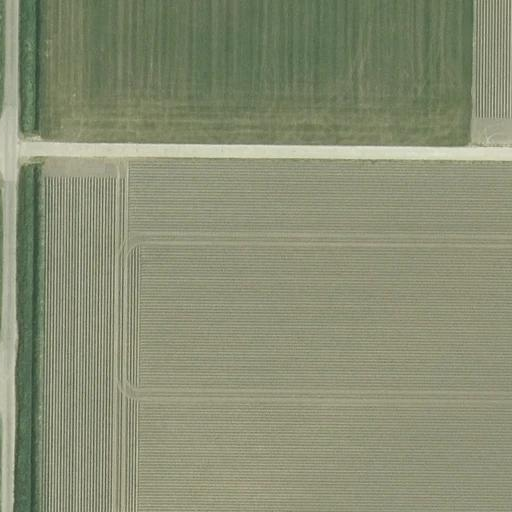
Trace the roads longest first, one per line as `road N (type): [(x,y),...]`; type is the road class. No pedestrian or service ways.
road 1 (unclassified): [(11,149),(511,157)]
road 2 (unclassified): [(3,511),(11,149)]
road 3 (unclassified): [(11,149),(12,0)]
